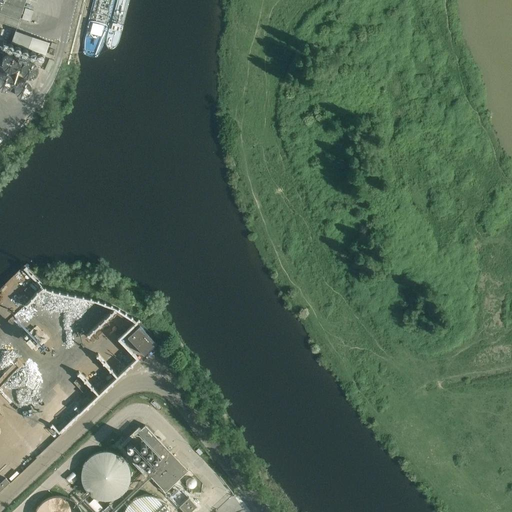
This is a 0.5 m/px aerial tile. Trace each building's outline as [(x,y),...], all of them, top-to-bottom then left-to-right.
[(0,0),(0,12),(19,19),(23,7),(25,0),(0,0)] [(15,30),(11,42),(45,54),(49,42),(15,30)] [(156,343),(139,325),(127,337),(144,355),(156,343)] [(188,470),(173,454),(145,425),(122,446),(165,492),(188,470)] [(81,476),(81,481),(83,484),(84,488),(87,491),(90,494),(93,497),(97,498),(101,500),(105,500),(109,500),(113,499),(116,497),(120,495),(123,493),(126,490),(128,486),(129,482),(130,478),(130,474),(129,470),(128,466),(126,462),(123,459),(120,456),(117,453),(113,452),(108,451),(104,451),(100,451),(96,453),(92,455),(89,457),(86,460),(84,464),(82,468),(81,472),(81,476)] [(170,511),(169,508),(167,505),(164,502),(161,499),(157,497),(154,495),(150,495),(145,494),(141,495),(138,496),(134,498),(131,500),(128,503),(125,506),(124,510),(123,511),(170,511)] [(69,498),(65,496),(61,496),(57,495),(53,496),(49,497),(45,499),(42,502),(39,505),(37,508),(35,511),(34,511),(81,511),(80,510),(78,506),(76,503),(73,500),(69,498)] [(184,511),(190,511),(194,509),(197,506),(188,497),(179,506),(184,511)]
